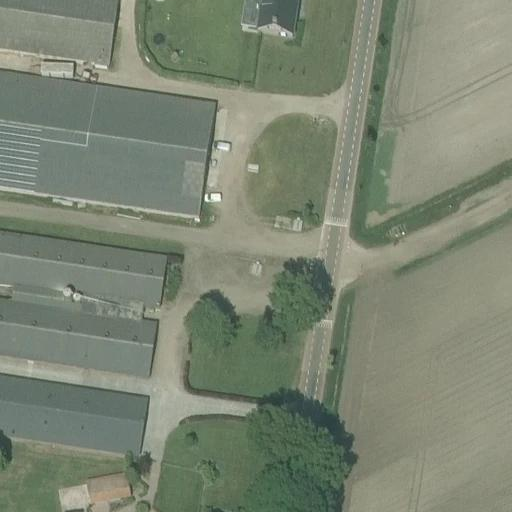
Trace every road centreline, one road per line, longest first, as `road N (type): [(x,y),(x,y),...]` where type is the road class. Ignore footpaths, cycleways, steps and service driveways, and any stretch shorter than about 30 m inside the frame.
road 1 (tertiary): [(329,269),(370,0)]
road 2 (tertiary): [(291,511),(329,269)]
road 3 (unclassified): [(329,269),(393,260),(511,200)]
